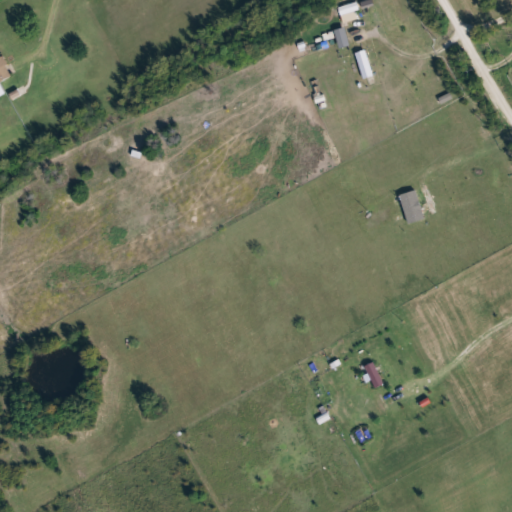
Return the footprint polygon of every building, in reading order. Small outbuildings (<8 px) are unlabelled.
[(356,12),(361,10),(358,2),(339,8),(344,24),(358,20),(356,12)] [(335,30),(339,49),(350,47),(346,28),(335,30)] [(363,79),(373,77),(367,50),(356,53),(363,79)] [(0,81),(0,52),(13,76),(1,83),(0,81)] [(425,220),(417,190),(400,195),(408,224),(425,220)] [(375,388),(384,384),(374,362),(366,366),(375,388)]
